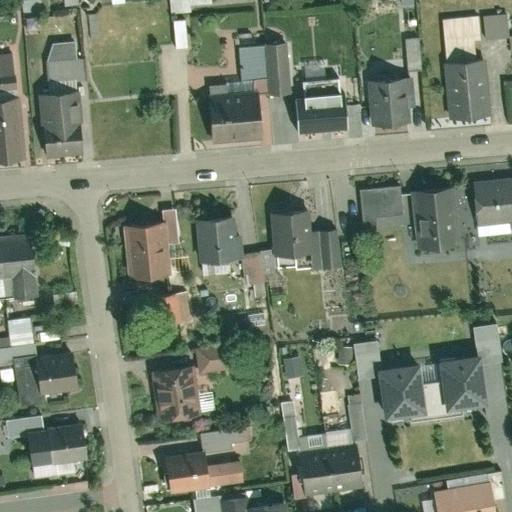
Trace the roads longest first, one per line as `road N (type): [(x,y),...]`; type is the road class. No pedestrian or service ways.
road 1 (residential): [(83,180),(511,142)]
road 2 (residential): [(83,180),(127,491)]
road 3 (residential): [(0,510),(127,491)]
